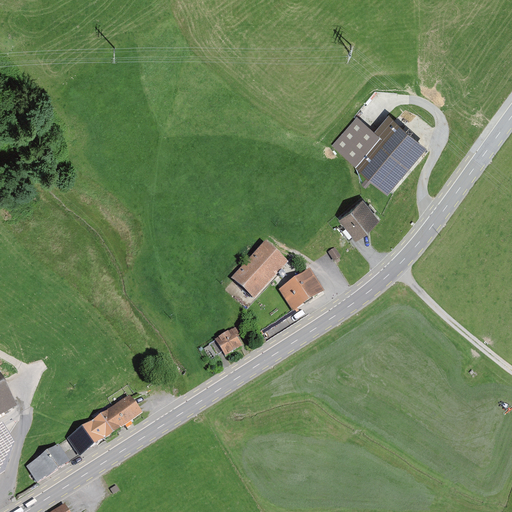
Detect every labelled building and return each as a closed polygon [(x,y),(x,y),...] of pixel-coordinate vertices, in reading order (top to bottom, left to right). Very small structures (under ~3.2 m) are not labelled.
[(366,127),(342,154),(385,193),(425,149),(388,115),(372,133),(366,127)] [(361,201),(338,219),(354,238),(377,219),(361,201)] [(264,247),(230,281),(251,302),(285,269),(264,247)] [(310,275),(279,291),(292,313),(322,297),(310,275)] [(232,332),(213,344),(223,361),(243,349),(232,332)] [(0,419),(15,413),(0,383),(0,419)] [(129,401),(71,438),(83,456),(141,419),(129,401)] [(58,450),(27,468),(37,484),(67,467),(58,450)] [(49,510),(50,511),(72,511),(67,501),(49,510)]
